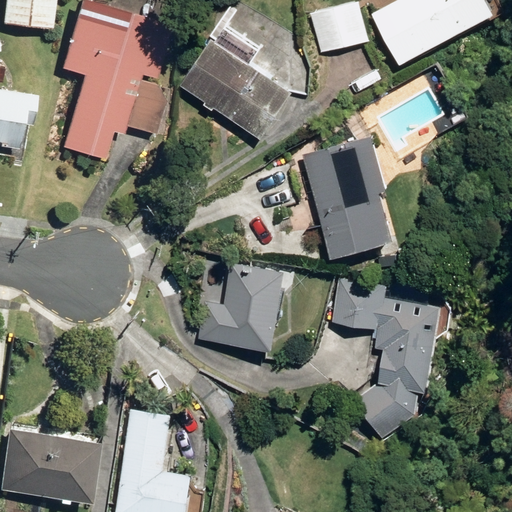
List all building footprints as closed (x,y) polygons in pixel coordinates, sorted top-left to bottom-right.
[(8,0),(6,18),(54,23),(56,0),(8,0)] [(379,37),(370,0),(351,0),(315,8),(325,49),(379,37)] [(394,0),(379,8),(408,60),(506,4),(503,0),(394,0)] [(68,142),(108,153),(115,127),(126,130),(129,120),(160,128),(168,96),(160,79),(141,73),(143,68),(157,72),(173,16),(135,5),(130,21),(81,9),(67,63),(87,69),(68,142)] [(189,81),(269,133),(299,87),(219,34),(189,81)] [(0,139),(20,142),(24,117),(36,119),(41,87),(0,81),(0,139)] [(369,137),(304,156),(335,259),(400,239),(369,137)] [(204,336),(284,345),(294,264),(234,257),(229,299),(209,297),(204,336)] [(364,395),(392,432),(426,406),(429,384),(441,385),(452,300),(390,292),(391,281),(343,274),(337,319),(383,325),(381,346),(391,347),(388,377),(364,395)] [(123,511),(191,511),(197,469),(171,465),(178,409),(138,404),(123,511)] [(6,486),(94,497),(102,437),(14,426),(6,486)]
